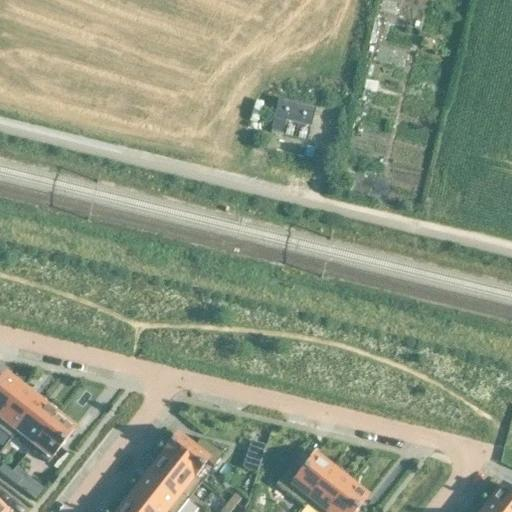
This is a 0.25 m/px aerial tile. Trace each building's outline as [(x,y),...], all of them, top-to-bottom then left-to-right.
[(278,101),(270,134),(282,136),(285,123),(311,129),(315,110),(278,101)] [(0,418),(22,390),(5,376),(0,382),(0,418)] [(22,390),(0,418),(0,432),(11,441),(14,437),(40,404),(22,390)] [(40,404),(14,437),(31,451),(57,418),(40,404)] [(57,418),(31,451),(48,464),(74,431),(57,418)] [(193,450),(177,437),(162,455),(163,456),(164,455),(194,479),(195,478),(207,463),(214,468),(223,457),(201,440),(193,450)] [(164,455),(163,456),(151,472),(188,501),(202,483),(195,478),(194,479),(164,455)] [(306,504),(332,471),(314,457),(302,472),(293,465),(275,487),(304,509),(307,505),(306,504)] [(245,470),(257,474),(260,463),(249,459),(245,470)] [(1,468),(0,469),(0,477),(6,482),(10,475),(1,468)] [(315,511),(327,511),(349,485),(332,471),(306,504),(307,505),(315,511)] [(179,511),(188,501),(151,472),(137,489),(166,511),(179,511)] [(10,475),(6,482),(15,489),(20,483),(10,475)] [(356,511),(367,499),(349,485),(327,511),(356,511)] [(511,511),(511,494),(502,487),(488,505),(497,511),(511,511)] [(166,511),(137,489),(124,506),(131,511),(166,511)] [(234,495),(227,505),(233,510),(241,500),(234,495)]
